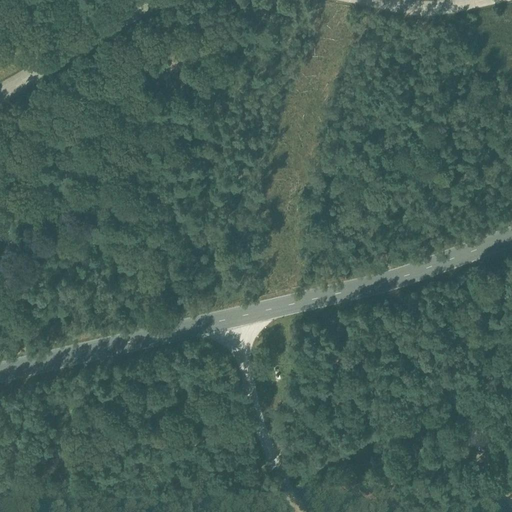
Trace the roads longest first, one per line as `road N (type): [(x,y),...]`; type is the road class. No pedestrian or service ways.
road 1 (unclassified): [(231,314),(347,288),(511,231)]
road 2 (track): [(0,483),(68,467),(253,394)]
road 3 (track): [(274,446),(403,416),(511,366)]
road 4 (unclassified): [(0,367),(231,314)]
road 5 (unclassified): [(301,511),(231,314)]
